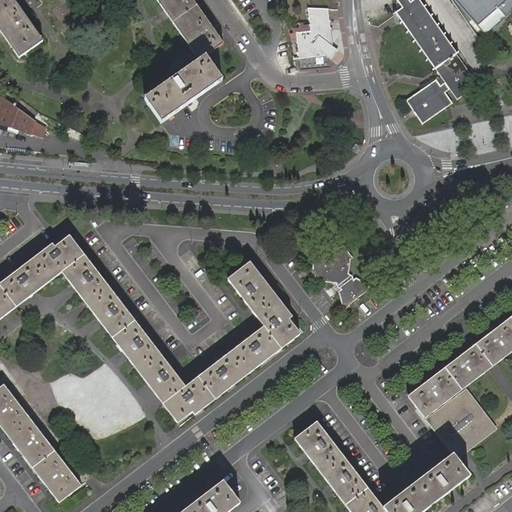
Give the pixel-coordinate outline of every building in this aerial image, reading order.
[(45,47),(12,0),(0,0),(0,32),(21,63),(45,47)] [(156,0),(201,66),(145,105),(161,129),(237,78),(220,55),(225,50),(191,0),(156,0)] [(479,86),(466,68),(425,8),(419,0),(415,0),(412,3),(409,0),(396,0),(397,0),(403,9),(396,14),(440,76),(441,77),(445,83),(442,86),(441,86),(437,80),(407,101),(423,125),(447,108),(454,103),(448,95),(447,93),(450,90),(451,91),(458,101),(479,86)] [(452,0),(471,21),(495,0),(452,0)] [(308,8),(310,25),(311,32),(296,33),(299,59),(325,56),(332,47),(328,10),(308,8)] [(310,25),(305,26),(304,23),(300,23),(300,27),(293,28),(294,33),(290,33),(291,41),(297,41),(296,33),(311,32),(310,25)] [(333,47),(332,47),(325,56),(330,59),(337,50),(333,47)] [(0,96),(0,121),(12,124),(13,119),(17,109),(16,107),(12,104),(2,97),(0,96)] [(13,119),(12,124),(33,130),(36,120),(16,107),(17,109),(13,119)] [(0,321),(64,274),(85,258),(67,234),(0,284),(0,321)] [(316,254),(313,269),(322,281),(337,283),(348,274),(351,259),(340,247),(327,245),(316,254)] [(178,380),(85,258),(64,274),(179,422),(192,411),(195,416),(300,334),(291,322),(294,319),(251,264),(229,280),(265,326),(253,335),(185,388),(178,380)] [(338,291),(344,309),(344,311),(350,306),(350,304),(366,291),(369,293),(375,288),(355,278),(338,291)] [(492,366),(511,350),(511,319),(476,346),(410,397),(421,411),(419,412),(423,418),(492,366)] [(0,389),(0,425),(60,504),(81,487),(4,386),(0,389)] [(450,409),(473,439),(488,428),(465,398),(450,409)] [(457,451),(473,439),(450,409),(434,421),(457,451)] [(383,511),(382,509),(316,424),(295,440),(350,511),(383,511)] [(453,456),(382,509),(383,511),(423,511),(469,477),(456,459),(453,456)] [(223,482),(184,511),(226,511),(239,503),(223,482)]
